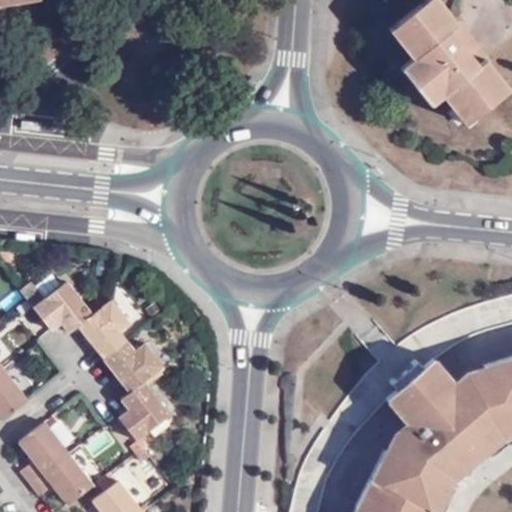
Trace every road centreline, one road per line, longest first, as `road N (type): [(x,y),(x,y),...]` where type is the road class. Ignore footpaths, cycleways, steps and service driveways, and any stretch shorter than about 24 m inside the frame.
road 1 (residential): [(237,511),(252,287)]
road 2 (residential): [(0,176),(178,193)]
road 3 (residential): [(346,208),(511,229)]
road 4 (residential): [(283,122),(235,123),(213,134),(195,151),(178,193)]
road 5 (residential): [(252,287),(305,276),(340,235),(346,208)]
road 6 (residential): [(178,193),(178,216),(196,257),(252,287)]
road 7 (residential): [(293,0),(283,122)]
